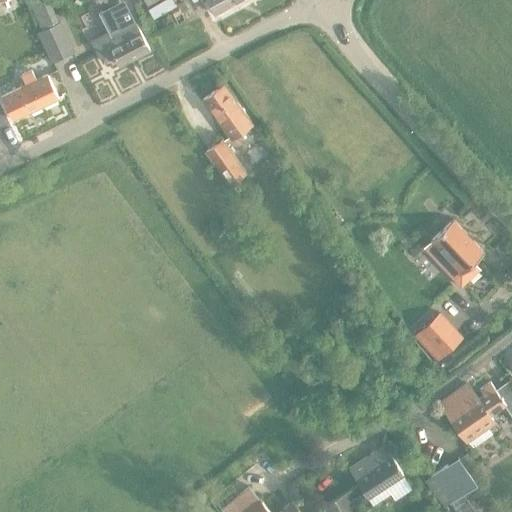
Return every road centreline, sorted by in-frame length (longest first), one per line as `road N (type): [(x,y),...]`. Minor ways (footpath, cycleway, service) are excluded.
road 1 (unclassified): [(0,168),(312,4)]
road 2 (unclassified): [(511,228),(312,4)]
road 3 (unclassified): [(277,473),(383,415),(511,326)]
